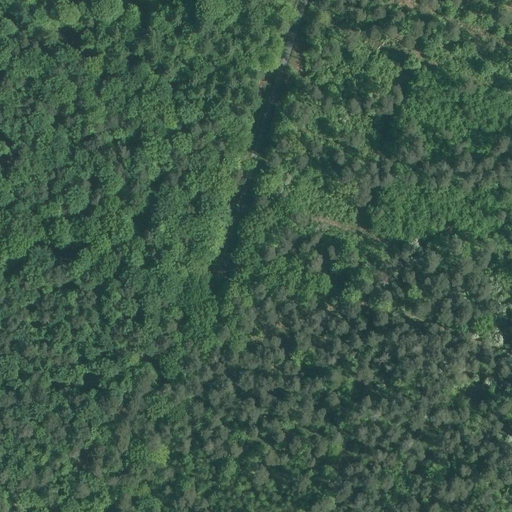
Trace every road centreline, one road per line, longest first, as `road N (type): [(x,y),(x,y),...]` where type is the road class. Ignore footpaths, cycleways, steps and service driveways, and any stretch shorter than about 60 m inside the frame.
road 1 (track): [(317,0),(202,303)]
road 2 (track): [(511,348),(220,259)]
road 3 (track): [(202,303),(156,372),(110,511)]
road 4 (track): [(202,303),(0,230)]
